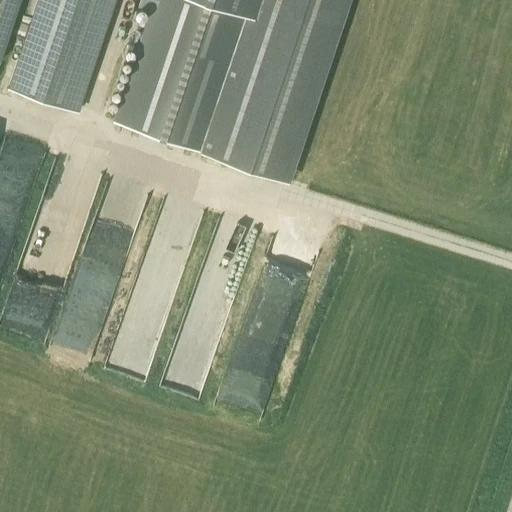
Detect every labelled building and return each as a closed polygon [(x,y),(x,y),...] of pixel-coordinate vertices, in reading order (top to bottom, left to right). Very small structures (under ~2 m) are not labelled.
[(0,0),(0,60),(20,0),(0,0)] [(77,111),(113,0),(39,0),(10,88),(77,111)] [(289,182),(350,0),(154,0),(113,123),(289,182)] [(122,206),(139,214),(149,193),(131,186),(122,206)] [(76,344),(94,351),(109,306),(90,300),(76,344)] [(176,389),(192,389),(191,330),(175,330),(176,389)]
